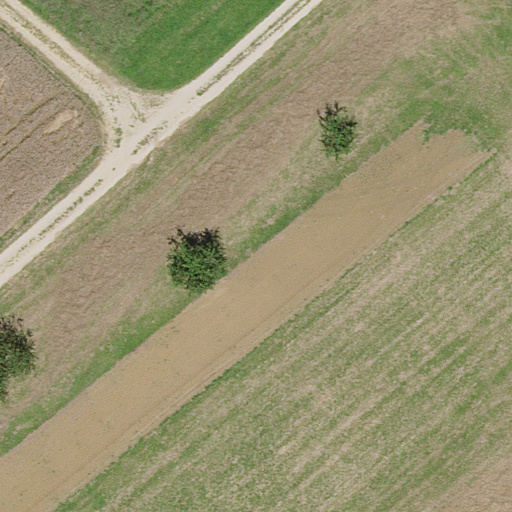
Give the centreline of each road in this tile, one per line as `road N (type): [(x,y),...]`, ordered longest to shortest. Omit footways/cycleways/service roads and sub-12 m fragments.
road 1 (track): [(266,0),(0,232)]
road 2 (track): [(10,0),(143,103)]
